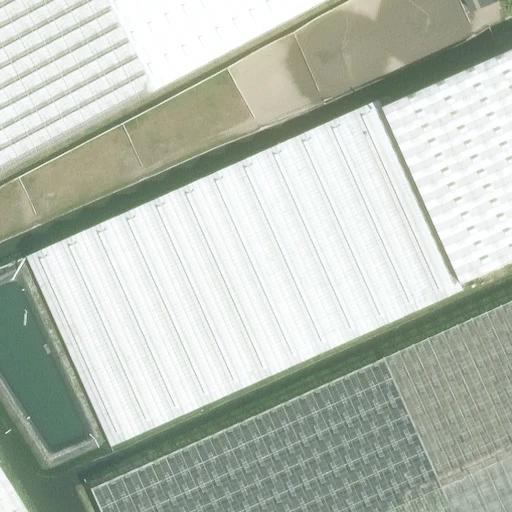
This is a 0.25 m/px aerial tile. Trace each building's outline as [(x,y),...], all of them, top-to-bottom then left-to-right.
[(0,0),(0,172),(54,144),(326,0),(0,0)] [(502,0),(465,0),(472,14),(502,0)] [(511,50),(381,108),(461,290),(511,267),(511,50)] [(381,108),(376,100),(25,255),(108,446),(461,290),(381,108)] [(101,511),(511,511),(511,301),(382,359),(91,490),(101,511)] [(0,511),(30,511),(0,465),(0,511)]
